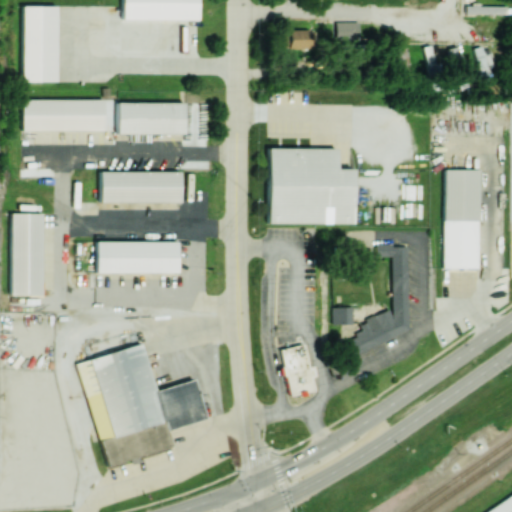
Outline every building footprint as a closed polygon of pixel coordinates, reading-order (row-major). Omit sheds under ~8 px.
[(119,0),(120,19),(195,19),(195,0),(119,0)] [(463,13),(504,14),(505,5),(464,4),(463,13)] [(20,81),(54,81),(54,5),(19,5),(20,81)] [(357,39),(356,22),(333,22),(334,39),(357,39)] [(287,48),(313,48),(313,29),(287,29),(287,48)] [(488,46),(472,48),(477,85),(493,83),(488,46)] [(101,99),(20,98),(19,130),(101,130),(101,99)] [(114,133),(182,133),(182,101),(114,101),(114,133)] [(350,168),(333,168),(333,147),(265,147),(264,222),(350,223),(350,168)] [(441,268),(476,268),(477,169),(442,168),(441,268)] [(178,171),(97,170),(97,202),(178,202),(178,171)] [(7,294),(38,295),(39,213),(8,212),(7,294)] [(175,240),(93,241),(93,272),(176,271),(175,240)] [(406,328),(349,356),(341,341),(354,335),(352,332),(359,329),(356,324),(363,321),(362,318),(372,313),(372,314),(386,308),(390,315),(389,255),(373,255),(372,243),(390,243),(390,245),(404,245),(406,328)] [(351,323),(330,323),(329,306),(350,305),(351,323)] [(312,390),(303,392),(303,394),(296,395),(296,393),(287,395),(282,375),(281,375),(278,365),(280,365),(276,348),(301,342),(306,365),(311,364),(314,375),(309,376),(312,390)] [(169,448),(163,429),(201,417),(190,381),(152,393),(136,343),(72,364),(105,468),(169,448)]
